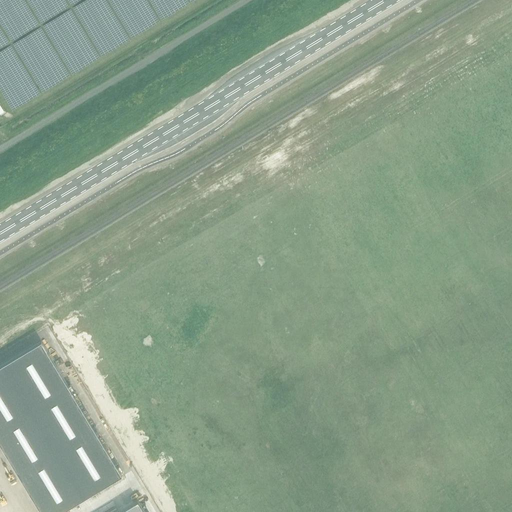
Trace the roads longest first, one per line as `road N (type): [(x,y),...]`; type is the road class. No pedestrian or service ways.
road 1 (secondary): [(0,237),(388,0)]
road 2 (unclassified): [(249,0),(0,152)]
